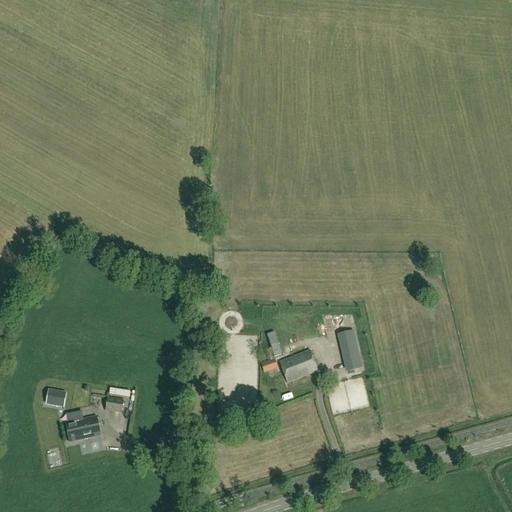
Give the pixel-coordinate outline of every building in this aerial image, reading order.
[(298,335),(322,335),(322,319),(298,319),(298,335)] [(339,335),(347,371),(360,368),(352,332),(339,335)] [(319,363),(326,361),(323,350),(316,351),(319,363)] [(287,384),(318,371),(310,351),(279,363),(287,384)] [(264,372),(277,368),(274,361),(262,365),(264,372)] [(67,393),(49,390),(46,405),(64,408),(67,393)] [(121,413),(123,400),(107,397),(105,411),(121,413)] [(126,414),(136,414),(136,402),(132,401),(132,412),(126,412),(126,414)] [(89,431),(86,419),(83,420),(81,411),(67,414),(68,423),(66,423),(69,443),(74,442),(90,439),(88,431),(89,431)] [(88,431),(90,439),(101,436),(96,417),(86,419),(89,431),(88,431)]
